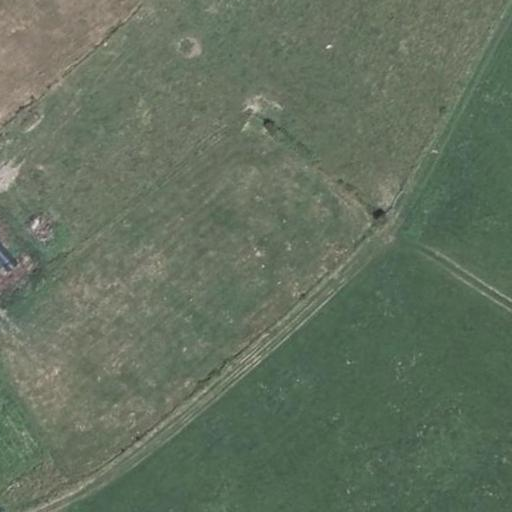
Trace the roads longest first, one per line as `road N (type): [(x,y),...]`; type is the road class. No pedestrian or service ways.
road 1 (track): [(511,15),(375,246),(212,394),(89,487),(35,511)]
road 2 (track): [(375,246),(436,245),(511,284)]
